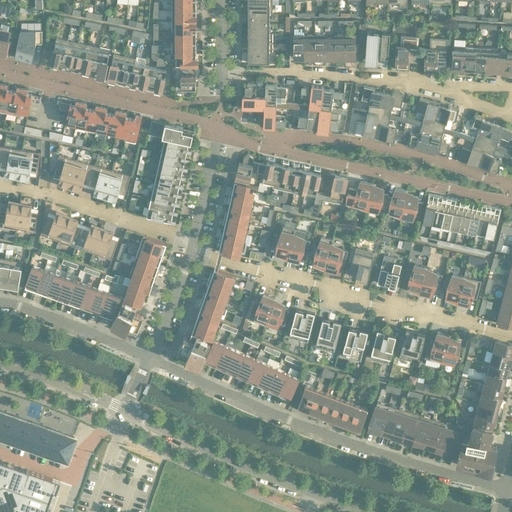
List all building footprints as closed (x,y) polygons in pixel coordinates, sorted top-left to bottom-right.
[(195,0),(171,0),(172,10),(196,10),(195,0)] [(246,13),(246,14),(272,14),(272,4),(248,4),(248,13),(246,13)] [(196,10),(172,10),(172,21),(196,21),(196,10)] [(272,14),(246,14),(247,14),(247,19),(248,19),(248,23),(269,23),(269,14),(272,14)] [(196,21),(172,21),(172,31),(196,31),(196,21)] [(246,32),(246,33),(272,33),(272,32),(269,32),(269,23),(248,23),(248,32),(246,32)] [(0,54),(6,55),(9,41),(7,41),(9,32),(0,29),(0,28),(0,54)] [(20,30),(14,57),(27,60),(28,58),(32,58),(36,43),(42,43),(42,30),(20,30)] [(196,31),(172,31),(172,32),(176,32),(176,41),(172,41),(172,42),(196,42),(196,31)] [(377,60),(377,55),(380,55),(380,57),(388,58),(390,33),(382,32),(382,35),(379,35),(379,34),(367,33),(366,53),(365,60),(377,60)] [(272,42),(272,33),(246,33),(247,33),(247,38),(248,38),(248,42),(272,42)] [(304,34),(293,34),(293,57),(304,57),(304,34)] [(314,34),(304,34),(304,57),(314,57),(314,34)] [(325,57),(325,38),(315,38),(315,34),(314,34),(314,57),(325,57)] [(334,38),(325,38),(325,57),(335,57),(335,34),(334,34),(334,38)] [(345,57),(345,34),(335,34),(335,57),(345,57)] [(356,34),(345,34),(345,57),(356,57),(356,50),(357,50),(357,43),(356,43),(356,34)] [(396,46),(395,67),(409,68),(410,61),(416,61),(418,37),(401,36),(400,46),(396,46)] [(51,61),(62,64),(67,40),(56,38),(51,61)] [(424,69),(431,69),(438,70),(439,63),(445,63),(447,39),(430,38),(429,48),(425,48),(424,69)] [(72,66),(78,43),(67,40),(62,64),(72,66)] [(196,42),(172,42),(172,53),(196,53),(196,42)] [(248,42),(248,52),(272,52),(272,42),(248,42)] [(83,68),(88,45),(78,43),(72,66),(83,68)] [(93,71),(99,47),(88,45),(83,68),(93,71)] [(452,68),(463,69),(465,46),(453,45),(452,68)] [(476,46),(465,46),(463,69),(469,69),(469,70),(474,71),(476,46)] [(486,47),(476,46),(474,71),(475,71),(475,70),(485,70),(486,47)] [(99,47),(93,71),(97,72),(97,74),(104,76),(109,54),(99,51),(99,48),(99,47)] [(495,72),(495,73),(497,48),(486,47),(485,70),(490,71),(490,72),(495,72)] [(498,48),(497,48),(495,73),(496,73),(496,71),(506,72),(508,52),(498,51),(498,48)] [(272,52),(248,52),(248,62),(261,62),(261,65),(269,65),(269,53),(272,53),(272,52)] [(119,79),(125,56),(113,53),(108,77),(119,79)] [(196,57),(196,53),(172,53),(172,54),(176,54),(176,64),(198,64),(198,57),(196,57)] [(125,56),(119,79),(130,82),(135,58),(125,56)] [(155,67),(151,86),(162,89),(166,69),(163,69),(165,59),(158,57),(156,67),(155,67)] [(130,82),(140,84),(145,64),(135,62),(136,58),(135,58),(130,82)] [(151,86),(155,67),(145,64),(140,84),(151,86)] [(175,91),(182,91),(182,92),(182,93),(183,94),(183,95),(184,95),(185,96),(186,96),(187,96),(188,96),(189,95),(190,95),(191,94),(192,93),(192,92),(192,91),(192,90),(192,87),(196,87),(196,73),(195,73),(195,67),(181,67),(181,81),(175,81),(175,91)] [(0,111),(6,113),(11,89),(7,88),(8,85),(2,83),(0,93),(0,111)] [(265,83),(265,92),(264,104),(276,104),(276,107),(284,107),(284,102),(281,102),(281,95),(286,95),(286,86),(277,86),(277,84),(265,83)] [(264,104),(265,92),(256,92),(256,85),(247,84),(246,98),(243,98),(242,107),(246,107),(246,109),(252,109),(252,108),(264,108),(264,104)] [(320,108),(323,86),(311,85),(311,88),(302,87),(301,96),(310,97),(309,105),(309,107),(320,108)] [(340,108),(331,107),(332,100),(341,101),(342,92),(333,91),(334,89),(323,88),(323,86),(320,108),(331,110),(331,112),(338,113),(339,113),(340,108)] [(367,114),(368,112),(379,114),(383,91),(383,90),(383,92),(374,91),(375,88),(364,86),(361,99),(362,100),(362,99),(370,101),(368,110),(360,108),(359,113),(367,114)] [(16,115),(22,88),(17,87),(16,90),(11,89),(6,113),(16,115)] [(40,96),(31,94),(27,93),(27,89),(22,88),(16,115),(17,115),(18,111),(28,113),(30,101),(40,103),(41,95),(40,96)] [(384,91),(383,91),(379,114),(390,116),(390,114),(392,105),(400,107),(401,107),(404,93),(392,91),(392,94),(383,92),(384,91)] [(421,126),(422,124),(433,127),(439,104),(438,105),(430,103),(431,100),(420,97),(416,111),(417,111),(425,113),(422,121),(415,119),(413,124),(421,126)] [(65,123),(66,123),(76,125),(81,102),(76,100),(75,104),(61,101),(61,100),(59,108),(68,110),(65,123)] [(87,103),(81,102),(76,125),(86,127),(90,108),(86,107),(87,103)] [(276,104),(264,104),(264,108),(263,126),(275,127),(275,123),(284,124),(285,115),(276,114),(276,107),(276,104)] [(309,107),(309,105),(301,104),(300,109),(308,109),(308,117),(299,115),(298,124),(307,126),(306,128),(317,129),(317,130),(320,108),(309,107)] [(439,104),(433,127),(444,130),(444,127),(447,119),(455,121),(455,122),(459,108),(448,105),(447,108),(439,105),(439,104)] [(96,130),(101,106),(96,105),(95,109),(90,108),(86,127),(96,130)] [(106,132),(110,112),(106,111),(107,107),(101,106),(96,130),(106,132)] [(331,112),(331,110),(320,108),(317,130),(329,132),(329,128),(338,129),(339,120),(337,120),(338,113),(331,112)] [(116,134),(121,111),(116,109),(115,113),(110,112),(106,132),(116,134)] [(125,140),(130,117),(126,116),(126,112),(121,111),(116,134),(125,136),(124,140),(125,140)] [(368,112),(367,114),(365,123),(357,121),(354,135),(365,137),(366,134),(374,136),(374,137),(374,138),(379,114),(368,112)] [(474,142),(475,140),(486,143),(494,121),(493,121),(493,122),(485,120),(485,117),(475,113),(470,126),(471,127),(471,126),(479,129),(476,137),(468,135),(466,139),(474,142)] [(130,117),(125,140),(135,143),(142,115),(135,114),(135,118),(130,117)] [(397,120),(398,115),(390,114),(390,116),(379,114),(374,138),(375,136),(383,138),(383,140),(394,142),(397,129),(396,128),(396,129),(388,127),(390,118),(397,120)] [(153,134),(162,136),(164,137),(189,142),(191,143),(193,133),(182,130),(183,128),(183,127),(165,123),(165,122),(151,119),(148,133),(153,134)] [(494,121),(486,143),(496,147),(497,145),(500,137),(508,139),(508,140),(511,130),(511,126),(502,123),(502,126),(493,123),(494,121)] [(426,150),(433,127),(422,124),(421,126),(419,135),(411,132),(410,132),(406,145),(417,148),(418,146),(427,148),(426,150)] [(444,130),(433,127),(426,150),(427,150),(427,148),(436,151),(435,153),(446,156),(450,143),(449,142),(449,143),(441,141),(443,132),(451,134),(452,130),(444,127),(444,130)] [(164,137),(162,145),(187,151),(189,142),(164,137)] [(477,166),(486,143),(475,140),(474,142),(471,150),(463,147),(458,160),(469,164),(469,161),(478,164),(477,166)] [(496,147),(486,143),(477,166),(478,166),(478,164),(486,167),(486,170),(496,174),(501,161),(500,160),(500,161),(492,158),(495,149),(503,152),(505,148),(497,145),(496,147)] [(160,154),(185,160),(187,151),(162,145),(160,154)] [(22,149),(4,146),(0,167),(7,168),(5,175),(17,178),(22,149)] [(40,153),(22,149),(17,178),(29,180),(30,172),(37,173),(39,161),(40,153)] [(158,163),(183,168),(185,160),(160,154),(158,163)] [(251,171),(257,172),(259,162),(253,161),(253,160),(253,159),(253,158),(252,157),(252,156),(251,156),(250,155),(249,155),(248,154),(247,155),(246,155),(245,155),(245,156),(244,156),(244,157),(243,158),(243,159),(242,162),(239,161),(236,175),(237,175),(235,181),(248,184),(251,171)] [(69,187),(77,160),(59,155),(56,163),(53,175),(60,176),(58,183),(69,187)] [(94,165),(77,160),(69,187),(80,191),(83,183),(89,185),(94,165)] [(266,164),(259,162),(257,172),(264,173),(262,181),(273,183),(272,187),(273,187),(278,164),(267,161),(266,164)] [(156,172),(181,177),(183,168),(158,163),(156,172)] [(273,187),(283,190),(288,166),(278,164),(273,187)] [(112,170),(94,165),(89,185),(95,186),(93,194),(104,197),(112,170)] [(299,168),(288,166),(283,190),(294,192),(299,168)] [(294,192),(304,194),(309,171),(299,168),(294,192)] [(130,175),(112,170),(104,197),(115,201),(118,193),(124,195),(128,183),(130,175)] [(339,173),(339,174),(330,172),(330,171),(329,170),(324,194),(342,198),(347,174),(339,173)] [(320,173),(309,171),(304,194),(315,197),(320,173)] [(154,180),(179,186),(181,177),(156,172),(154,180)] [(152,189),(177,195),(179,186),(154,180),(152,189)] [(234,180),(233,187),(252,191),(253,190),(247,189),(248,184),(235,181),(234,180)] [(365,210),(366,210),(372,182),(360,180),(358,189),(349,187),(346,202),(366,206),(365,210)] [(384,210),(388,194),(382,192),(383,188),(372,186),(372,182),(366,210),(377,213),(379,207),(384,208),(384,210)] [(250,201),(252,191),(233,187),(231,197),(254,202),(250,201)] [(401,214),(400,218),(407,190),(395,187),(393,197),(388,196),(388,194),(384,210),(401,214)] [(150,198),(175,203),(177,195),(152,189),(150,198)] [(406,194),(407,190),(400,218),(412,220),(413,215),(419,216),(423,202),(416,200),(417,196),(406,194)] [(428,196),(422,221),(432,223),(437,199),(428,196)] [(231,197),(228,208),(252,213),(254,202),(231,197)] [(0,226),(16,229),(20,201),(9,198),(7,207),(1,206),(0,208),(0,226)] [(148,207),(173,212),(175,203),(150,198),(148,207)] [(432,223),(441,225),(446,200),(437,199),(432,223)] [(441,225),(449,227),(455,202),(446,200),(441,225)] [(32,203),(20,201),(16,229),(17,226),(26,227),(26,231),(34,232),(36,223),(38,212),(31,211),(32,203)] [(449,227),(458,229),(464,204),(455,202),(449,227)] [(312,210),(311,215),(318,216),(320,204),(314,203),(312,210)] [(458,229),(467,231),(472,206),(464,204),(458,229)] [(467,231),(476,233),(481,208),(472,206),(467,231)] [(146,216),(171,222),(173,212),(148,207),(146,216)] [(228,208),(226,218),(249,223),(252,213),(228,208)] [(476,233),(485,235),(490,210),(481,208),(476,233)] [(58,241),(68,214),(56,209),(54,217),(47,215),(40,234),(58,241)] [(499,213),(490,210),(485,235),(494,237),(499,213)] [(76,247),(82,227),(76,225),(79,218),(68,214),(58,241),(59,241),(60,237),(70,242),(72,236),(78,238),(75,247),(76,247)] [(226,218),(223,229),(247,234),(249,223),(226,218)] [(89,229),(82,227),(76,247),(93,253),(103,226),(92,221),(89,229)] [(287,256),(286,259),(287,260),(294,228),(283,225),(281,235),(274,233),(271,248),(277,249),(276,253),(287,256)] [(511,234),(511,227),(502,225),(500,231),(511,234)] [(114,231),(103,226),(93,253),(111,259),(114,251),(118,240),(111,237),(114,231)] [(295,229),(294,228),(287,260),(298,262),(300,253),(306,254),(310,240),(293,235),(295,229)] [(223,229),(221,239),(244,244),(247,234),(223,229)] [(140,246),(162,254),(166,243),(143,235),(140,246)] [(382,237),(376,235),(374,242),(381,244),(382,237)] [(314,263),(325,266),(324,270),(332,239),(321,236),(318,245),(312,243),(309,258),(315,259),(314,263)] [(244,245),(244,244),(221,239),(219,250),(238,255),(240,244),(244,245)] [(324,270),(336,273),(338,263),(344,264),(348,250),(331,246),(333,239),(332,239),(324,270)] [(140,246),(136,256),(159,264),(162,254),(140,246)] [(374,251),(356,247),(348,275),(367,280),(374,251)] [(395,287),(397,279),(401,263),(395,262),(396,257),(384,254),(377,282),(395,287)] [(159,264),(136,256),(132,266),(155,274),(159,264)] [(12,260),(2,258),(0,267),(0,285),(7,287),(12,260)] [(12,260),(7,287),(18,289),(18,286),(23,261),(12,260)] [(409,284),(408,288),(419,290),(418,294),(419,294),(426,266),(414,263),(413,269),(407,268),(403,282),(409,284)] [(37,290),(44,269),(33,265),(25,286),(37,290)] [(155,274),(132,266),(129,277),(132,279),(151,285),(155,274)] [(426,267),(426,266),(419,294),(430,297),(433,287),(439,289),(442,274),(425,270),(426,267)] [(206,358),(214,339),(211,338),(221,307),(225,308),(225,307),(229,296),(226,295),(229,286),(232,288),(236,276),(214,268),(197,316),(198,316),(201,316),(195,332),(197,333),(194,340),(184,336),(178,350),(188,355),(186,359),(200,365),(203,357),(206,358)] [(55,273),(44,269),(37,290),(47,294),(55,273)] [(58,298),(66,276),(55,273),(47,294),(58,298)] [(457,304),(464,276),(452,273),(451,279),(444,277),(441,292),(447,293),(446,297),(457,300),(456,304),(457,304)] [(69,302),(77,280),(66,276),(58,298),(69,302)] [(481,280),(464,276),(457,304),(468,307),(471,297),(476,298),(481,280)] [(151,285),(132,279),(126,297),(120,295),(113,314),(116,315),(112,323),(126,329),(128,325),(137,330),(144,316),(134,311),(138,303),(140,304),(146,289),(148,290),(149,291),(151,285)] [(80,306),(87,284),(77,280),(69,302),(80,306)] [(100,287),(110,289),(111,282),(101,280),(100,287)] [(90,309),(98,288),(87,284),(80,306),(90,309)] [(101,313),(109,291),(98,288),(90,309),(101,313)] [(511,291),(506,290),(503,300),(511,302),(511,291)] [(113,314),(120,295),(109,291),(101,313),(112,317),(113,314)] [(248,318),(265,324),(274,297),(263,293),(260,303),(254,301),(248,318)] [(274,297),(265,324),(276,328),(278,322),(284,325),(289,310),(283,308),(284,305),(273,301),(275,297),(274,297)] [(511,302),(503,300),(500,310),(511,313),(511,302)] [(296,308),(295,310),(288,336),(307,341),(315,313),(296,308)] [(511,325),(511,313),(500,310),(497,322),(511,325)] [(315,346),(334,350),(341,322),(322,317),(315,346)] [(349,327),(342,355),(360,360),(368,331),(349,327)] [(419,357),(424,335),(425,333),(406,329),(399,357),(411,360),(412,355),(419,357)] [(377,330),(370,358),(389,363),(396,334),(377,330)] [(424,358),(442,362),(449,334),(437,331),(435,341),(429,340),(424,358)] [(449,334),(442,362),(453,365),(455,359),(461,361),(464,346),(458,345),(459,341),(448,338),(449,334)] [(216,365),(225,344),(214,339),(206,358),(205,360),(216,365)] [(489,351),(493,352),(511,357),(511,354),(511,344),(507,343),(492,339),(489,351)] [(226,370),(235,349),(237,344),(227,340),(225,344),(216,365),(226,370)] [(235,349),(226,370),(236,375),(246,354),(235,349)] [(510,361),(511,357),(493,352),(490,362),(509,367),(510,367),(511,361),(510,361)] [(246,354),(236,375),(247,379),(256,358),(246,354)] [(256,358),(247,379),(257,384),(267,363),(268,359),(258,355),(256,358)] [(490,362),(487,372),(506,377),(509,367),(490,362)] [(267,363),(257,384),(268,389),(277,368),(267,363)] [(277,368),(268,389),(278,393),(287,372),(277,368)] [(289,398),(290,395),(298,377),(287,372),(278,393),(289,398)] [(503,387),(506,377),(487,372),(484,383),(505,388),(503,387)] [(417,381),(415,388),(423,390),(425,383),(417,381)] [(425,383),(423,390),(432,392),(433,385),(425,383)] [(484,383),(482,393),(500,398),(502,394),(503,394),(505,388),(484,383)] [(298,404),(309,408),(316,389),(305,385),(298,404)] [(433,385),(432,392),(440,394),(442,388),(433,385)] [(326,393),(316,389),(309,408),(319,412),(326,393)] [(336,397),(326,393),(319,412),(329,415),(336,397)] [(482,393),(479,404),(499,409),(501,403),(499,402),(500,398),(482,393)] [(346,400),(336,397),(329,415),(339,419),(346,400)] [(356,404),(346,400),(339,419),(349,423),(356,404)] [(389,405),(377,401),(376,404),(369,427),(374,429),(373,430),(380,432),(389,405)] [(367,408),(356,404),(349,423),(360,427),(367,408)] [(497,415),(499,409),(479,404),(476,414),(495,419),(496,414),(497,415)] [(387,433),(391,434),(399,408),(389,405),(380,432),(386,434),(387,433)] [(410,411),(399,408),(391,434),(396,435),(395,437),(402,439),(410,411)] [(74,443),(72,442),(74,436),(0,410),(0,436),(67,461),(74,443)] [(409,439),(413,441),(421,414),(410,411),(402,439),(408,441),(409,439)] [(432,418),(421,414),(413,441),(417,442),(417,443),(424,445),(432,418)] [(476,414),(473,424),(492,429),(495,419),(476,414)] [(430,446),(435,447),(443,421),(432,418),(424,445),(430,447),(430,446)] [(439,450),(446,452),(454,424),(443,421),(435,447),(439,449),(439,450)] [(461,443),(462,438),(464,433),(465,428),(464,427),(454,424),(446,452),(452,454),(452,453),(457,454),(461,443)] [(469,439),(462,438),(461,443),(457,454),(458,454),(457,462),(471,465),(470,468),(479,470),(480,468),(488,469),(487,471),(493,473),(495,463),(493,463),(497,446),(488,444),(492,429),(473,424),(469,439)] [(0,511),(49,511),(50,509),(49,509),(49,510),(47,509),(53,491),(55,492),(55,493),(56,493),(60,481),(29,470),(29,471),(20,468),(10,464),(0,460),(0,511)] [(219,511),(179,497),(173,511),(227,511),(223,510),(222,511),(219,511)]
